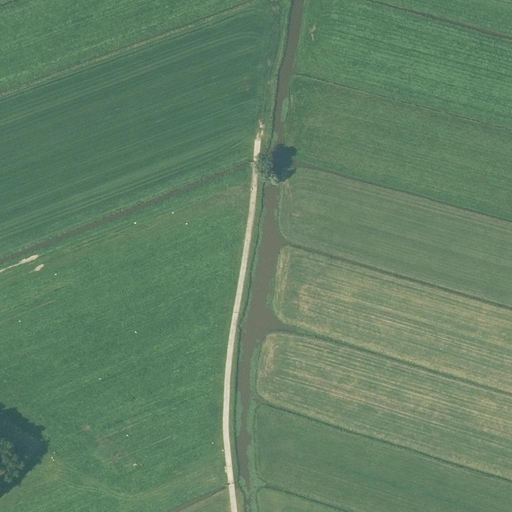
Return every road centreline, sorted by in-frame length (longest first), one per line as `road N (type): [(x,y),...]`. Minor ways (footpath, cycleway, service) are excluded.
road 1 (track): [(234,511),(225,372),(254,175)]
road 2 (track): [(254,175),(272,0)]
